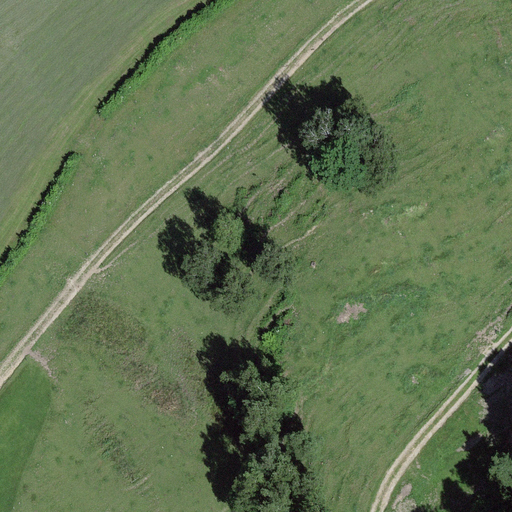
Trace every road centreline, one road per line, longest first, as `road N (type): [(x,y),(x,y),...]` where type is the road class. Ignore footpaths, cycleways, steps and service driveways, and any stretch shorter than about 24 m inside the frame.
road 1 (track): [(0,364),(340,24),(385,0)]
road 2 (track): [(379,511),(402,459),(511,335)]
